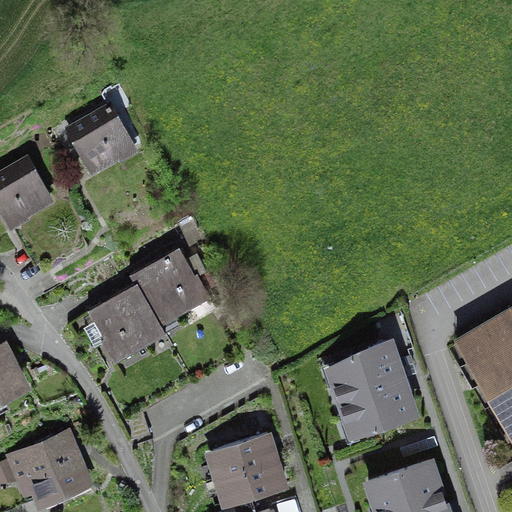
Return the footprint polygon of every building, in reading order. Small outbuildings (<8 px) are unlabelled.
[(109,105),(58,135),(67,149),(77,143),(92,169),(132,145),(109,105)] [(27,159),(0,171),(0,207),(6,220),(47,201),(27,159)] [(132,275),(136,283),(156,322),(207,295),(182,249),(132,275)] [(136,283),(85,310),(113,361),(163,334),(156,322),(136,283)] [(511,309),(457,342),(511,436),(511,309)] [(226,322),(153,363),(169,391),(241,351),(226,322)] [(330,359),(354,431),(413,411),(389,340),(330,359)] [(0,394),(21,384),(3,348),(0,349),(0,394)] [(153,363),(125,377),(141,407),(169,391),(153,363)] [(268,433),(209,450),(215,475),(275,458),(268,433)] [(12,467),(0,472),(0,511),(39,493),(47,509),(91,488),(68,441),(37,455),(32,444),(7,456),(12,467)] [(275,458),(215,475),(223,502),(283,484),(275,458)] [(447,511),(430,460),(368,481),(378,511),(447,511)]
